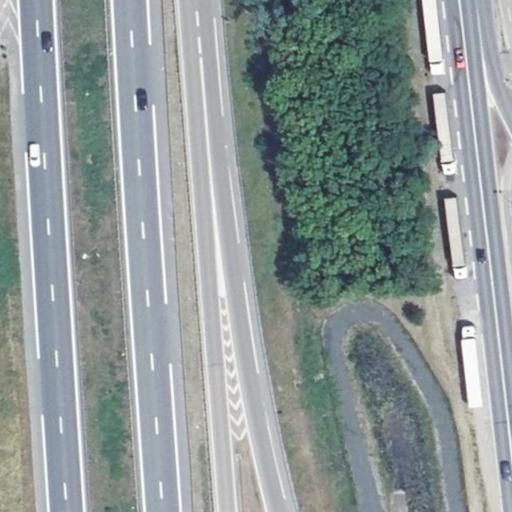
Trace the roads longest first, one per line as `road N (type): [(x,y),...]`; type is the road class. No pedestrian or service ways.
road 1 (motorway): [(277,511),(254,412),(193,0)]
road 2 (motorway): [(228,511),(192,0)]
road 3 (motorway): [(159,511),(128,0)]
road 4 (motorway): [(35,0),(65,511)]
road 5 (secondary): [(457,0),(511,479)]
road 6 (unclassified): [(511,116),(496,90),(481,0)]
